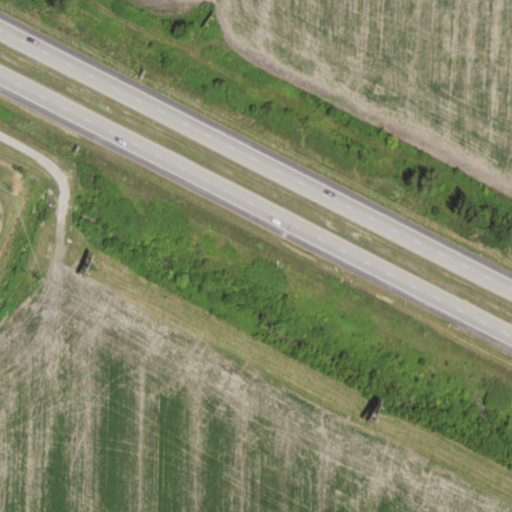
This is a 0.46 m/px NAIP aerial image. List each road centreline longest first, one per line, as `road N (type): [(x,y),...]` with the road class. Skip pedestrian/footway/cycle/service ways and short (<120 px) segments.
road 1 (motorway): [(0,76),(511,337)]
road 2 (motorway): [(511,281),(0,28)]
